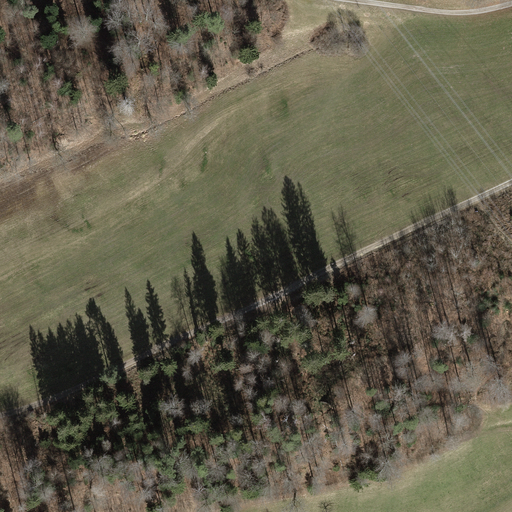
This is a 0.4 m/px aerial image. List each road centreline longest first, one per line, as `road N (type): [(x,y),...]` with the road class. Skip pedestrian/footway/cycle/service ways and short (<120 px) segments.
road 1 (track): [(0,417),(61,396),(511,182)]
road 2 (track): [(511,3),(458,13),(351,0)]
